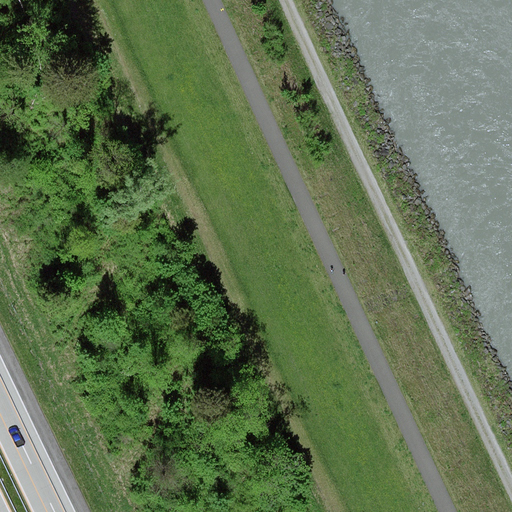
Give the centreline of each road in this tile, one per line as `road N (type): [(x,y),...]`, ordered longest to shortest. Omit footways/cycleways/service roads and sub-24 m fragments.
road 1 (track): [(213,0),(448,511)]
road 2 (track): [(285,0),(511,484)]
road 3 (motorway): [(55,511),(0,397)]
